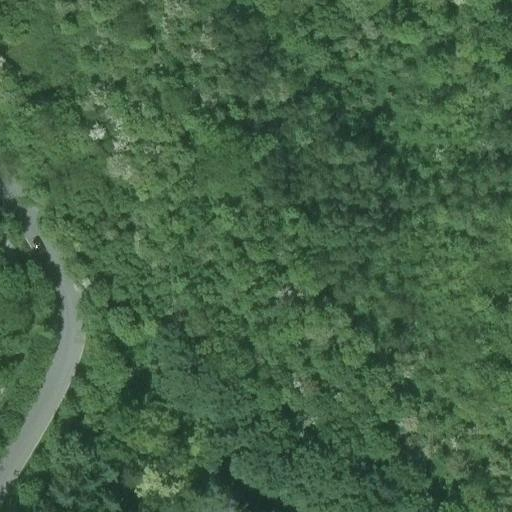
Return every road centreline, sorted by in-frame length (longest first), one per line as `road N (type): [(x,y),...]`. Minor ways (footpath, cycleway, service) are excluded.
road 1 (tertiary): [(0,481),(57,381),(71,318),(60,280),(0,174)]
road 2 (track): [(336,282),(511,451)]
